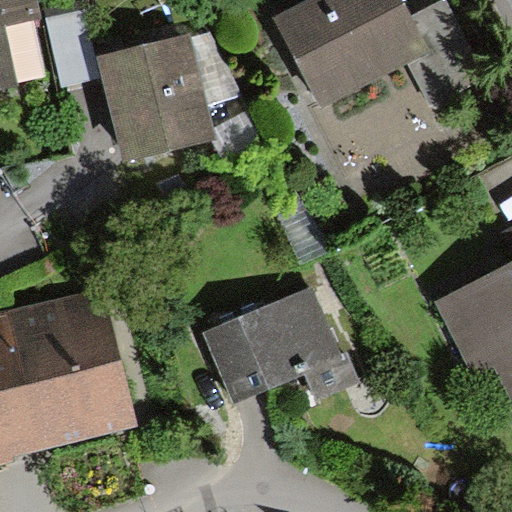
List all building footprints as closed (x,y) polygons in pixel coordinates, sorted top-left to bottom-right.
[(0,0),(0,87),(5,87),(0,56),(0,21),(29,17),(26,0),(0,0)] [(308,107),(404,58),(414,53),(398,23),(386,0),(304,0),(264,21),(308,107)] [(414,53),(404,58),(425,99),(472,75),(435,3),(398,23),(414,53)] [(192,34),(220,109),(245,100),(217,25),(192,34)] [(182,39),(93,56),(113,158),(201,141),(182,39)] [(511,257),(427,298),(465,376),(486,366),(507,411),(511,408),(511,224),(499,231),(511,257)] [(305,286),(199,328),(226,395),(296,367),(308,396),(344,382),(305,286)] [(94,294),(0,316),(0,354),(23,451),(125,427),(94,294)] [(0,456),(23,451),(0,354),(0,456)]
